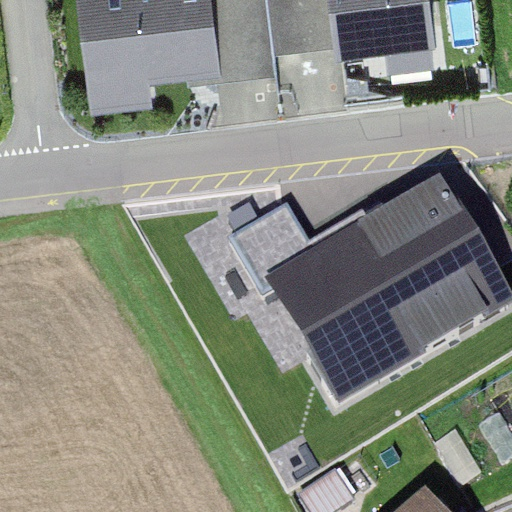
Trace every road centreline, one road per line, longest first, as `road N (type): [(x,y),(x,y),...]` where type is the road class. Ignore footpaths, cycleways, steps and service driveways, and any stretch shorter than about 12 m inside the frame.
road 1 (unclassified): [(45,177),(511,124)]
road 2 (residential): [(45,177),(25,0)]
